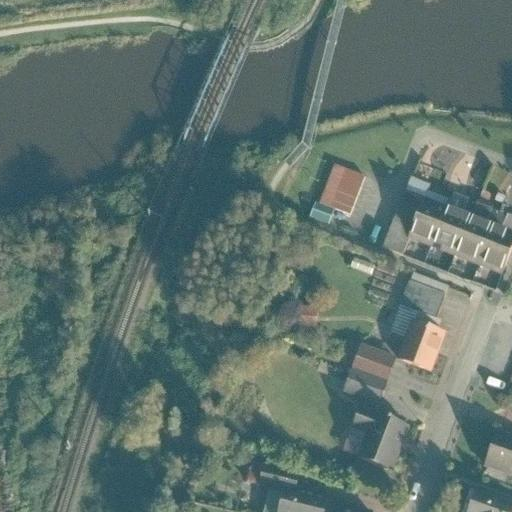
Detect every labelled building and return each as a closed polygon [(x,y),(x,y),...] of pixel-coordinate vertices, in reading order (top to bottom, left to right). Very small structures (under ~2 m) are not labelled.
[(363,177),(329,164),(308,222),(330,230),(336,213),(348,217),(363,177)] [(453,209),(430,199),(414,237),(436,247),(453,209)] [(475,218),(453,209),(436,247),(459,256),(475,218)] [(498,228),(475,218),(459,256),(482,266),(498,228)] [(511,257),(511,233),(498,228),(482,266),(504,276),(511,257)] [(452,290),(413,275),(391,332),(406,338),(413,319),(438,328),(452,290)] [(318,307),(294,306),(293,331),(317,332),(318,307)] [(438,328),(413,319),(406,338),(397,363),(433,374),(447,331),(438,328)] [(388,384),(397,363),(358,346),(349,367),(388,384)] [(412,423),(358,402),(351,421),(378,431),(366,461),(393,472),(412,423)] [(511,438),(495,434),(484,469),(511,477),(511,438)] [(300,483),(261,472),(257,488),(273,492),(267,511),(371,511),(297,492),(300,483)] [(511,511),(511,497),(478,488),(470,511),(511,511)]
